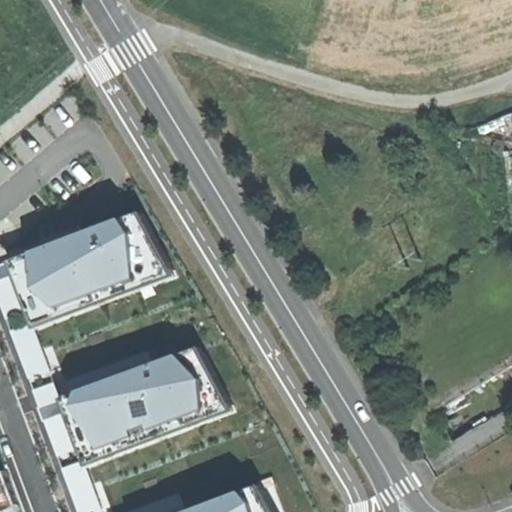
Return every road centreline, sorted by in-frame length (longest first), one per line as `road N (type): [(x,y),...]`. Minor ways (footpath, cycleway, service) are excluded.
road 1 (tertiary): [(94,0),(406,511)]
road 2 (track): [(126,52),(158,34),(375,98),(421,102),(511,80)]
road 3 (residential): [(46,511),(0,388)]
